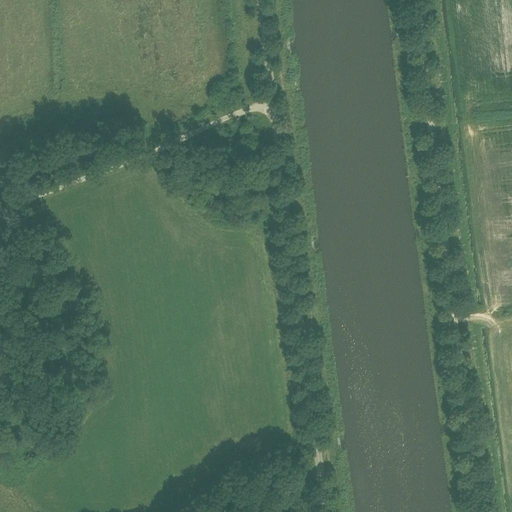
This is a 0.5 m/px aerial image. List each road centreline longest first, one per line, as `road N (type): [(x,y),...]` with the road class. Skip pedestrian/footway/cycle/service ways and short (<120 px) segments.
road 1 (track): [(483,511),(418,0)]
road 2 (unclassified): [(326,511),(261,0)]
road 3 (track): [(273,102),(0,212)]
